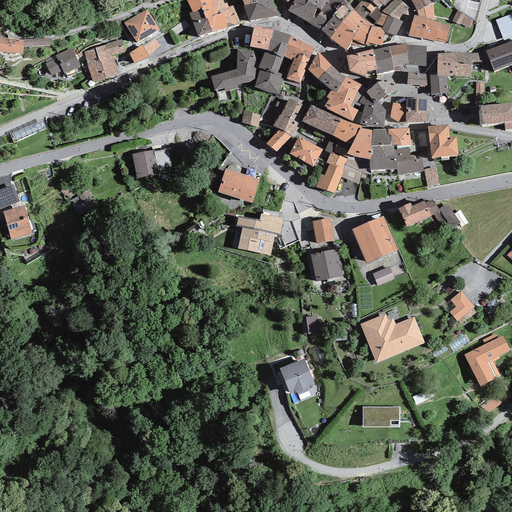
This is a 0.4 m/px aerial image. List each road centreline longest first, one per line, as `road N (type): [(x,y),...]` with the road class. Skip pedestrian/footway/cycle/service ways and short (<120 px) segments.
road 1 (tertiary): [(511,180),(335,206),(235,129),(208,120),(0,170)]
road 2 (residential): [(0,132),(253,24),(292,28),(339,57)]
road 3 (residential): [(511,408),(430,456),(344,472),(303,461),(289,445),(274,389)]
road 4 (residential): [(393,76),(459,126),(511,135)]
